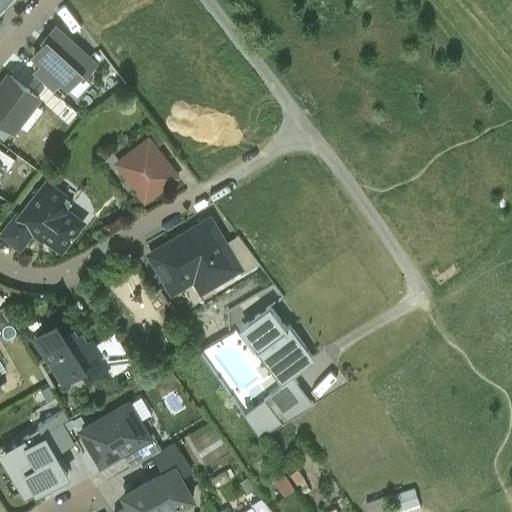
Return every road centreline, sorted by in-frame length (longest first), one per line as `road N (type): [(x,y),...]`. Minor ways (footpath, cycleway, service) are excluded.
road 1 (residential): [(0,269),(61,278),(310,131)]
road 2 (residential): [(422,291),(310,131)]
road 3 (residential): [(310,131),(204,0)]
